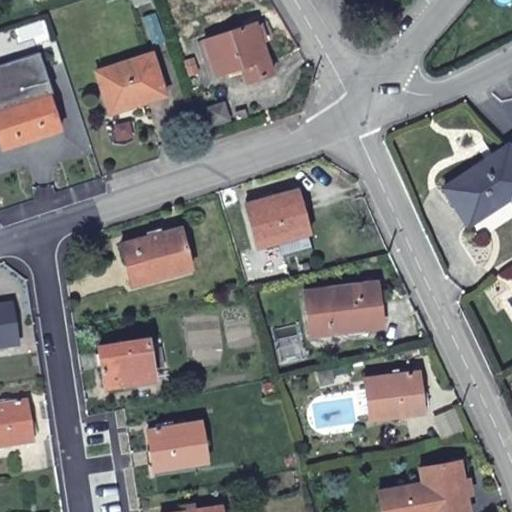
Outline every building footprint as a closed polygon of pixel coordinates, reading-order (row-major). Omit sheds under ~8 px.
[(203,39),(215,75),(241,67),(247,82),(272,73),(255,22),(203,39)] [(95,71),(109,112),(166,93),(151,52),(95,71)] [(48,92),(0,108),(0,145),(1,147),(59,128),(48,92)] [(511,150),(507,144),(445,187),(468,223),(511,195),(511,197),(511,150)] [(258,246),(280,240),(306,233),(308,232),(299,197),(272,204),(269,196),(246,203),(258,246)] [(180,228),(120,244),(131,285),(191,268),(180,228)] [(306,233),(280,240),(283,252),(309,245),(306,233)] [(376,283),(304,291),(310,336),(381,326),(376,283)] [(10,307),(0,308),(0,350),(16,348),(10,307)] [(147,339),(99,347),(105,387),(154,379),(152,367),(163,365),(160,346),(149,348),(147,339)] [(418,372),(365,378),(370,418),(423,411),(418,372)] [(24,404),(0,407),(0,449),(30,445),(24,404)] [(201,421),(148,431),(154,469),(207,460),(201,421)] [(382,511),(468,511),(460,461),(420,468),(422,483),(378,491),(382,511)]
